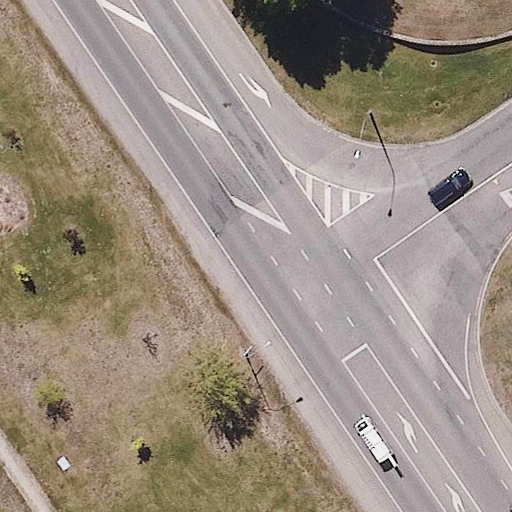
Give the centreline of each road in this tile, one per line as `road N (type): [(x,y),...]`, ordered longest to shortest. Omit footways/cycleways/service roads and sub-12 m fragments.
road 1 (primary): [(319,298),(115,0)]
road 2 (primary): [(459,511),(319,298)]
road 3 (residential): [(319,298),(511,166)]
